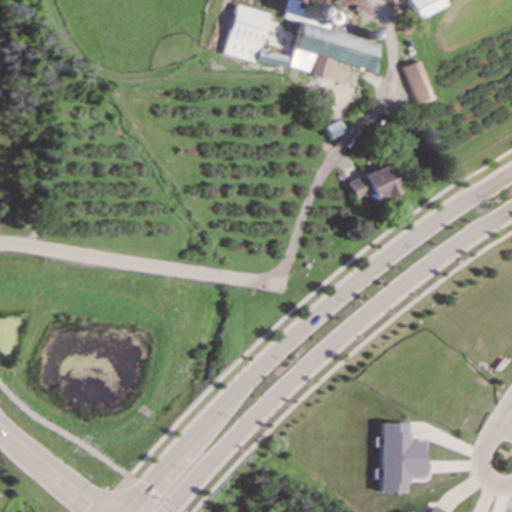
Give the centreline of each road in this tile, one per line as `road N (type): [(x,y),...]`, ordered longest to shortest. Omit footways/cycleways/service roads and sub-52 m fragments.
road 1 (secondary): [(511,168),(291,335),(120,511)]
road 2 (secondary): [(162,511),(310,360),(511,204)]
road 3 (residential): [(283,286),(0,248)]
road 4 (residential): [(506,414),(478,454),(480,474),(495,486),(511,484),(506,414)]
road 5 (residential): [(0,431),(94,511)]
